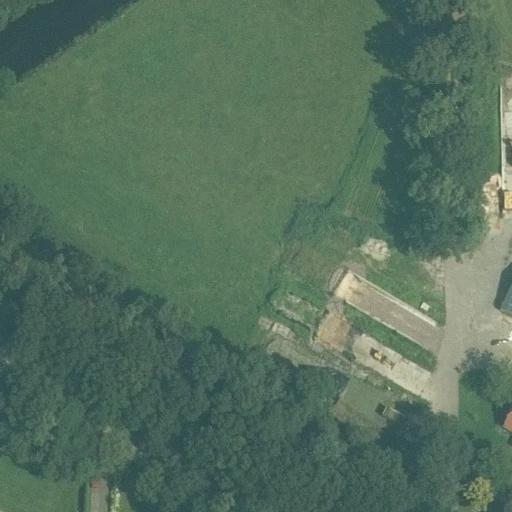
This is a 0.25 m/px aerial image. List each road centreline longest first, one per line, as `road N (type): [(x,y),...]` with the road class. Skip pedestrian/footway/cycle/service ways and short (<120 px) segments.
road 1 (tertiary): [(0,352),(268,511)]
road 2 (unknown): [(445,511),(453,350),(511,230)]
